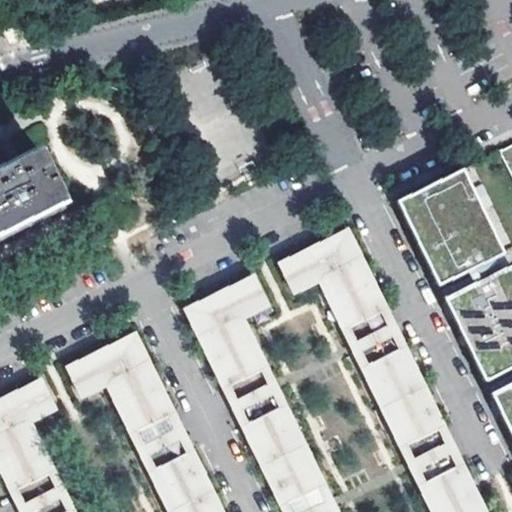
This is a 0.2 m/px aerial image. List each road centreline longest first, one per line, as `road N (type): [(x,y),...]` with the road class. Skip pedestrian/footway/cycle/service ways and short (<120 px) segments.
road 1 (residential): [(496,479),(354,183)]
road 2 (residential): [(0,69),(269,3)]
road 3 (residential): [(250,511),(143,287)]
road 4 (residential): [(143,287),(354,183)]
road 5 (residential): [(354,183),(269,3)]
road 6 (residential): [(354,183),(511,110)]
road 7 (residential): [(0,355),(143,287)]
